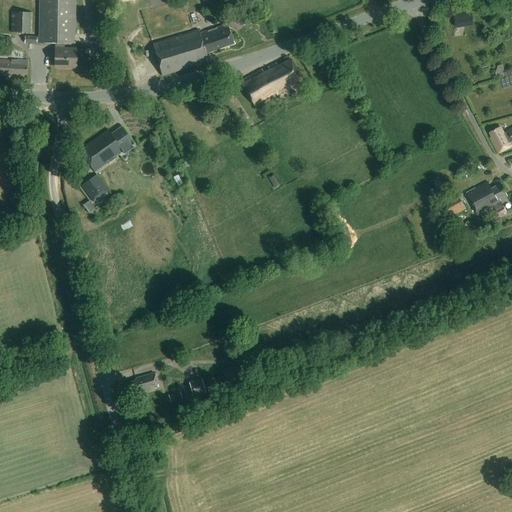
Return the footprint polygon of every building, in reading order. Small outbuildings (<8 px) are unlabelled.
[(76,67),(76,50),(63,49),(63,43),(74,44),(74,0),(38,0),(38,43),(54,43),(54,49),(54,66),(66,67),(76,67)] [(12,11),(11,25),(11,26),(7,26),(7,32),(31,33),(32,12),(12,11)] [(496,21),(498,27),(505,25),(503,19),(496,21)] [(198,29),(152,44),(163,75),(209,59),(206,51),(234,41),(228,24),(200,34),(198,29)] [(0,43),(11,45),(12,38),(0,36),(0,43)] [(292,89),(303,83),(290,59),(277,67),(275,63),(267,67),(269,69),(263,72),(261,69),(239,81),(255,106),(264,101),(264,102),(279,93),(291,87),(292,89)] [(0,77),(9,78),(9,74),(16,74),(21,74),(26,74),(26,62),(20,61),(20,62),(11,61),(11,62),(0,61),(0,77)] [(107,129),(79,150),(95,172),(109,163),(116,159),(115,157),(123,151),(125,154),(133,148),(132,146),(133,145),(132,143),(121,127),(110,134),(107,129)] [(501,127),(496,130),(491,133),(493,137),(491,138),(499,153),(511,147),(509,143),(511,141),(511,128),(508,131),(509,132),(505,134),(501,127)] [(97,174),(81,185),(93,202),(109,191),(97,174)] [(268,177),(274,188),(280,185),(273,174),(268,177)] [(494,206),(494,205),(500,215),(506,212),(504,206),(501,207),(499,203),(507,199),(500,184),(490,189),(487,182),(469,192),(472,199),(470,200),(478,216),(495,207),(494,206)] [(443,203),(451,217),(466,209),(459,195),(443,203)] [(243,378),(240,365),(222,370),(226,383),(243,378)] [(139,392),(158,387),(154,373),(135,377),(136,380),(128,382),(130,392),(139,389),(139,392)] [(202,378),(189,382),(193,397),(206,394),(202,378)] [(180,393),(169,396),(171,402),(182,399),(180,393)]
